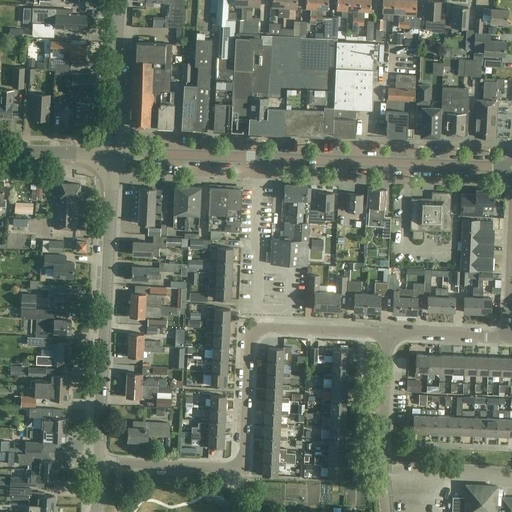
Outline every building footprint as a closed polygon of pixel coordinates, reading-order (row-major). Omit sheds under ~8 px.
[(184,0),(137,0),(138,1),(146,2),(146,5),(154,5),(154,2),(156,2),(157,3),(160,4),(162,2),(163,2),(164,4),(169,4),(168,15),(165,15),(165,27),(183,28),(184,0)] [(216,0),(216,18),(216,23),(220,23),(218,57),(234,58),(236,19),(227,19),(228,0),(216,0)] [(241,10),(247,10),(247,0),(235,0),(235,5),(242,5),(241,10)] [(259,0),(247,0),(247,10),(252,10),(252,6),(259,6),(259,0)] [(284,17),(284,0),(272,0),(272,7),(278,7),(278,17),(284,17)] [(296,0),(284,0),(284,17),(289,17),(289,8),(296,8),(296,0)] [(316,21),(317,0),(306,0),(306,8),(311,8),(310,13),(310,21),(316,21)] [(317,0),(316,21),(322,22),(323,9),(328,9),(328,0),(317,0)] [(348,12),(348,10),(348,0),(336,0),(336,10),(342,10),(342,17),(341,24),(347,24),(348,12)] [(359,0),(348,0),(348,10),(353,11),(352,36),(357,36),(358,25),(358,18),(358,13),(359,13),(359,0)] [(370,0),(359,0),(359,13),(358,13),(358,18),(358,25),(363,25),(364,11),(370,11),(370,0)] [(393,13),(393,0),(381,0),(381,12),(385,12),(385,18),(392,19),(393,13)] [(398,27),(403,28),(404,0),(393,0),(393,13),(398,13),(398,27)] [(420,11),(416,11),(416,0),(404,0),(403,28),(408,28),(419,28),(420,11)] [(432,0),(426,0),(425,29),(432,30),(432,32),(444,33),(445,19),(444,19),(444,21),(439,21),(440,0),(432,0)] [(451,27),(467,28),(468,7),(452,6),(451,27)] [(54,36),(54,28),(86,29),(87,15),(71,15),(71,10),(33,8),(32,22),(32,35),(54,36)] [(490,22),(507,23),(508,9),(491,8),(491,9),(483,9),(482,14),(491,14),(490,22)] [(324,38),(331,39),(332,17),(323,17),(322,25),(325,25),(324,38)] [(258,33),(258,27),(246,27),(246,20),(237,19),(236,32),(258,33)] [(466,42),(474,42),(474,30),(466,30),(466,42)] [(484,48),(483,54),(505,55),(505,48),(503,48),(504,41),(488,40),(489,34),(475,33),(474,47),(484,48)] [(324,38),(305,37),(272,36),(272,44),(261,43),(261,38),(236,38),(231,131),(243,132),(249,132),(284,134),(285,133),(297,133),(297,135),(323,136),(323,135),(323,131),(333,131),(335,89),(337,55),(336,48),(337,41),(337,39),(331,39),(324,38)] [(193,129),(207,130),(212,39),(196,38),(195,66),(198,66),(197,86),(194,86),(196,106),(195,120),(193,120),(193,129)] [(69,74),(69,64),(69,60),(85,60),(86,45),(70,44),(71,42),(50,41),(50,57),(49,57),(48,69),(55,69),(55,73),(69,74)] [(335,89),(333,131),(332,136),(348,136),(348,137),(350,137),(354,137),(356,109),(373,110),(374,70),(373,70),(373,55),(373,43),(337,41),(336,48),(337,55),(335,89)] [(172,44),(138,42),(137,60),(133,60),(130,126),(150,127),(151,106),(158,106),(157,127),(173,128),(175,99),(169,99),(170,91),(171,67),(172,44)] [(417,64),(417,44),(405,44),(405,64),(417,64)] [(43,46),(31,46),(31,58),(37,58),(37,62),(43,61),(43,46)] [(213,130),(213,131),(227,131),(228,113),(229,113),(229,109),(228,109),(229,104),(232,104),(234,59),(217,58),(214,130),(213,130)] [(473,60),(465,60),(458,59),(458,76),(473,76),(473,60)] [(481,60),(473,60),(473,76),(481,77),(481,60)] [(182,81),(191,81),(192,63),(183,62),(182,81)] [(12,84),(12,85),(23,85),(24,65),(13,65),(14,65),(13,84),(12,84)] [(25,82),(34,83),(34,68),(26,68),(25,82)] [(94,74),(72,73),(71,90),(92,91),(93,84),(94,84),(94,74)] [(397,78),(397,88),(388,88),(387,100),(414,101),(415,89),(412,89),(413,78),(397,78)] [(483,100),(485,100),(484,125),(487,126),(486,137),(495,138),(497,101),(488,100),(489,96),(495,97),(496,82),(484,81),(483,100)] [(182,129),(193,129),(193,120),(195,120),(196,106),(194,86),(184,85),(182,129)] [(418,85),(417,102),(429,103),(430,86),(418,85)] [(13,89),(0,88),(0,117),(12,118),(13,89)] [(447,114),(446,136),(455,136),(456,122),(458,122),(458,114),(459,90),(442,89),(441,114),(447,114)] [(456,122),(455,136),(467,137),(468,99),(467,99),(467,90),(459,90),(458,114),(458,122),(456,122)] [(71,93),(71,94),(71,105),(76,105),(75,122),(76,122),(77,123),(81,123),(82,122),(84,122),(85,102),(85,94),(71,93)] [(32,94),(32,99),(31,119),(48,120),(50,95),(32,94)] [(55,94),(54,105),(64,106),(65,94),(55,94)] [(93,94),(85,94),(85,102),(84,122),(92,122),(93,94)] [(476,100),(474,137),(486,137),(487,126),(484,125),(485,100),(483,100),(476,100)] [(439,137),(440,108),(422,108),(421,137),(439,137)] [(407,137),(406,137),(407,112),(385,111),(385,119),(387,119),(386,136),(386,137),(406,137),(407,137)] [(310,178),(324,178),(325,170),(310,169),(310,178)] [(448,185),(448,176),(423,177),(424,187),(448,185)] [(65,212),(77,212),(78,197),(80,197),(80,183),(61,183),(60,203),(60,204),(66,204),(65,212)] [(285,184),(284,200),(290,200),(289,222),(285,222),(284,239),(272,239),(271,264),(308,265),(311,186),(307,186),(307,185),(285,184)] [(186,220),(188,186),(175,185),(173,228),(184,229),(185,220),(186,220)] [(187,220),(187,229),(199,230),(201,187),(188,186),(186,220),(187,220)] [(241,208),(242,189),(220,188),(210,187),(208,230),(211,230),(210,239),(220,239),(221,231),(240,232),(241,208)] [(154,223),(160,223),(161,202),(161,190),(156,190),(156,189),(139,188),(138,224),(154,225),(154,223)] [(386,190),(368,188),(366,206),(369,206),(368,225),(382,226),(382,237),(389,237),(391,217),(384,216),(386,190)] [(461,194),(460,215),(481,216),(482,204),(493,205),(494,191),(475,191),(475,194),(461,194)] [(318,192),(316,214),(316,225),(323,225),(324,215),(325,215),(325,210),(333,210),(334,193),(318,192)] [(450,214),(451,193),(431,192),(431,201),(421,200),(421,199),(417,199),(417,200),(415,200),(412,200),(412,199),(411,199),(410,231),(413,231),(413,238),(423,239),(423,231),(451,232),(452,214),(450,214)] [(363,195),(346,194),(345,225),(350,226),(350,224),(352,224),(353,212),(362,212),(363,195)] [(76,229),(77,212),(65,212),(66,204),(60,204),(60,203),(55,203),(54,228),(76,229)] [(492,221),(463,220),(460,270),(477,271),(477,270),(491,270),(493,230),(492,230),(492,221)] [(166,235),(166,224),(161,224),(161,227),(148,227),(148,235),(166,235)] [(337,257),(338,257),(338,261),(348,262),(349,239),(350,228),(338,227),(337,257)] [(11,236),(11,248),(33,249),(33,237),(11,236)] [(312,239),(311,249),(322,249),(322,239),(312,239)] [(49,240),(48,251),(62,252),(63,241),(49,240)] [(189,248),(202,249),(203,240),(190,240),(189,248)] [(77,251),(86,251),(87,242),(77,241),(77,251)] [(152,255),(153,255),(159,256),(159,247),(153,247),(153,242),(152,242),(152,243),(145,242),(145,241),(143,241),(143,242),(134,242),(134,241),(133,241),(132,255),(133,255),(133,254),(152,255)] [(217,260),(232,261),(233,248),(218,247),(218,246),(210,245),(210,250),(217,250),(217,258),(217,260)] [(321,259),(322,250),(311,250),(311,259),(321,259)] [(53,277),(73,278),(74,262),(59,262),(59,255),(45,254),(44,267),(53,268),(53,277)] [(232,274),(232,261),(217,260),(217,258),(209,258),(209,263),(217,263),(216,271),(216,273),(232,274)] [(132,266),(131,279),(147,280),(147,275),(158,275),(159,271),(178,272),(179,263),(163,262),(162,263),(164,263),(164,268),(148,267),(132,266)] [(231,286),(232,274),(216,273),(216,271),(209,270),(208,275),(216,276),(216,283),(216,285),(231,286)] [(478,272),(478,287),(477,313),(490,313),(491,298),(482,297),(483,279),(492,280),(492,272),(478,272)] [(374,294),(367,293),(367,312),(379,312),(380,295),(387,295),(387,296),(388,274),(383,274),(383,282),(375,282),(374,294)] [(392,313),(404,314),(405,289),(398,289),(399,282),(396,282),(396,274),(388,274),(388,293),(393,294),(392,313)] [(327,310),(327,292),(318,291),(319,287),(319,276),(309,275),(308,287),(314,288),(314,310),(327,310)] [(336,292),(327,292),(327,310),(339,311),(340,289),(346,289),(346,277),(337,276),(336,288),(336,292)] [(367,312),(367,293),(360,293),(361,281),(348,281),(347,294),(348,294),(348,293),(354,293),(353,311),(367,312)] [(230,299),(231,286),(216,285),(216,283),(208,283),(208,288),(215,288),(215,298),(230,299)] [(413,289),(405,289),(404,314),(417,314),(417,295),(423,295),(423,283),(413,283),(413,289)] [(130,305),(161,306),(161,301),(145,300),(146,294),(165,295),(166,288),(146,287),(146,294),(131,293),(130,305)] [(463,312),(477,313),(478,287),(473,287),(473,297),(464,297),(463,312)] [(41,288),(40,294),(42,297),(55,297),(54,303),(72,304),(72,293),(66,292),(66,290),(41,288)] [(440,311),(442,288),(435,288),(435,296),(428,296),(427,310),(440,311)] [(447,289),(442,288),(440,311),(454,312),(455,297),(447,297),(447,289)] [(189,293),(189,301),(203,302),(203,294),(189,293)] [(22,294),(21,307),(35,307),(36,295),(22,294)] [(160,312),(161,306),(130,305),(129,317),(145,318),(145,311),(160,312)] [(214,321),(229,322),(230,309),(215,308),(215,307),(207,306),(207,311),(214,311),(214,319),(214,321)] [(36,319),(35,337),(42,337),(51,338),(52,332),(70,333),(71,320),(54,319),(54,311),(43,310),(43,309),(21,308),(20,318),(36,319)] [(229,335),(229,322),(214,321),(214,319),(206,319),(206,324),(214,324),(213,332),(213,334),(229,335)] [(228,347),(229,335),(213,334),(213,332),(206,332),(205,336),(213,337),(213,345),(212,346),(228,347)] [(128,345),(158,346),(159,341),(143,340),(144,333),(129,333),(128,345)] [(42,337),(35,337),(27,337),(27,344),(42,345),(42,337)] [(61,360),(69,361),(70,343),(57,342),(56,355),(53,355),(52,365),(61,365),(61,360)] [(227,360),(228,347),(212,346),(213,345),(205,344),(205,349),(212,349),(212,357),(212,359),(227,360)] [(164,352),(164,347),(158,346),(128,345),(127,357),(143,357),(143,351),(164,352)] [(283,361),(283,359),(283,352),(291,352),(291,347),(283,347),(283,348),(268,347),(267,360),(283,361)] [(325,361),(332,361),(332,363),(347,364),(348,351),(333,350),(333,349),(325,349),(325,355),(317,354),(318,348),(310,348),(309,362),(325,363),(325,361)] [(421,372),(427,372),(428,355),(416,354),(415,372),(416,372),(416,377),(421,377),(421,372)] [(52,365),(52,356),(36,355),(36,364),(52,365)] [(439,373),(440,355),(428,355),(427,372),(439,373)] [(451,373),(452,356),(440,355),(439,373),(451,373)] [(463,374),(464,356),(452,356),(451,373),(463,374)] [(475,374),(476,357),(464,356),(463,374),(475,374)] [(227,373),(227,360),(212,359),(212,357),(205,357),(204,358),(195,358),(194,364),(204,364),(204,362),(212,362),(211,370),(211,372),(227,373)] [(476,357),(475,374),(488,375),(488,357),(476,357)] [(488,357),(488,375),(500,375),(500,358),(488,357)] [(511,376),(511,365),(511,358),(500,358),(500,375),(499,384),(504,384),(505,375),(511,376)] [(283,361),(267,360),(267,373),(282,374),(282,372),(283,364),(290,364),(290,360),(283,359),(283,361)] [(347,377),(347,364),(332,363),(332,361),(325,361),(325,363),(324,366),(332,366),(331,374),(331,376),(347,377)] [(46,368),(28,367),(20,367),(20,375),(46,376),(46,368)] [(226,386),(227,373),(211,372),(211,370),(204,370),(204,374),(211,375),(211,385),(226,386)] [(147,374),(142,374),(142,373),(127,372),(126,385),(163,386),(164,379),(158,379),(158,377),(147,377),(147,374)] [(267,373),(266,386),(281,386),(282,385),(282,377),(289,377),(290,372),(282,372),(282,374),(267,373)] [(346,389),(347,377),(331,376),(331,374),(324,374),(324,378),(331,379),(331,387),(331,389),(346,389)] [(35,387),(68,388),(68,384),(69,384),(70,383),(71,379),(69,378),(68,378),(68,376),(51,375),(51,381),(30,380),(30,387),(35,387)] [(125,397),(141,397),(150,398),(151,392),(163,392),(163,386),(126,385),(125,397)] [(281,399),(281,397),(281,389),(289,390),(289,385),(282,385),(281,386),(266,386),(265,398),(281,399)] [(68,388),(35,387),(35,394),(38,394),(37,398),(50,398),(50,400),(67,401),(67,399),(68,399),(70,398),(70,394),(69,393),(68,393),(68,388)] [(346,402),(346,389),(331,389),(331,387),(323,387),(323,391),(331,391),(330,399),(330,401),(346,402)] [(210,408),(225,408),(226,395),(211,395),(211,393),(203,393),(203,397),(210,398),(210,406),(210,408)] [(35,397),(21,396),(15,396),(14,406),(21,406),(35,407),(35,397)] [(280,412),(280,410),(281,402),(288,402),(288,398),(281,397),(281,399),(265,398),(265,411),(280,412)] [(171,398),(163,398),(156,398),(156,405),(171,406),(171,398)] [(345,415),(346,402),(330,401),(330,399),(323,399),(323,404),(330,404),(330,412),(330,414),(345,415)] [(505,410),(498,409),(497,435),(509,436),(510,412),(510,404),(511,401),(510,401),(505,401),(505,410)] [(224,421),(225,408),(210,408),(210,406),(202,405),(202,410),(209,410),(209,418),(209,420),(224,421)] [(41,418),(40,429),(66,430),(66,418),(54,418),(52,415),(53,409),(29,408),(29,417),(41,418)] [(486,417),(485,435),(497,435),(498,409),(492,409),(492,418),(486,417)] [(280,425),(280,423),(280,415),(288,415),(288,410),(280,410),(280,412),(265,411),(264,424),(280,425)] [(413,432),(425,432),(426,415),(426,410),(421,410),(420,415),(413,414),(413,432)] [(450,416),(449,433),(461,434),(462,410),(457,410),(456,416),(450,416)] [(468,410),(462,410),(461,434),(473,434),(474,417),(474,412),(468,411),(468,410)] [(425,432),(430,432),(430,433),(431,435),(435,435),(436,434),(436,433),(437,433),(438,415),(438,411),(433,411),(432,415),(426,415),(425,432)] [(329,427),(345,427),(345,415),(330,414),(330,412),(322,412),(322,416),(330,417),(329,425),(329,427)] [(450,416),(438,415),(437,433),(449,433),(450,416)] [(473,434),(485,435),(486,417),(474,417),(473,434)] [(224,434),(224,421),(209,420),(209,418),(201,418),(201,422),(198,422),(198,427),(192,427),(191,432),(196,432),(201,432),(201,433),(224,434)] [(147,434),(168,435),(169,423),(133,421),(133,427),(128,427),(127,441),(147,442),(147,434)] [(279,437),(279,436),(279,427),(287,428),(287,423),(280,423),(280,425),(264,424),(263,436),(279,437)] [(344,440),(345,427),(329,427),(329,425),(322,424),(322,429),(329,429),(329,437),(329,439),(344,440)] [(65,442),(66,430),(40,429),(40,443),(25,442),(25,452),(42,452),(43,443),(49,443),(49,441),(65,442)] [(201,435),(208,436),(208,446),(223,447),(224,434),(201,433),(201,435)] [(278,450),(279,448),(279,440),(286,441),(287,436),(279,436),(279,437),(263,436),(263,449),(278,450)] [(344,453),(344,440),(329,439),(329,437),(321,437),(321,442),(329,442),(328,450),(328,452),(344,453)] [(278,450),(263,449),(262,462),(278,463),(278,461),(285,461),(285,462),(295,463),(295,454),(286,453),(286,449),(279,448),(278,450)] [(343,465),(344,453),(328,452),(328,450),(321,450),(321,452),(315,451),(314,463),(320,463),(320,462),(328,463),(328,465),(343,465)] [(39,469),(56,470),(56,461),(40,460),(40,454),(19,454),(18,464),(39,465),(39,469)] [(278,463),(262,462),(262,475),(277,476),(278,465),(285,466),(285,462),(285,461),(278,461),(278,463)] [(343,478),(343,465),(328,465),(328,463),(320,462),(320,463),(320,467),(328,467),(327,477),(343,478)] [(55,479),(56,470),(39,469),(26,468),(26,474),(26,477),(10,476),(9,485),(40,486),(40,478),(55,479)] [(497,486),(465,485),(465,497),(452,497),(451,511),(511,511),(511,497),(501,497),(501,500),(496,499),(497,486)] [(37,505),(54,505),(54,496),(44,496),(44,493),(29,492),(30,487),(9,486),(9,493),(21,493),(21,498),(29,498),(29,504),(37,504),(37,505)]
